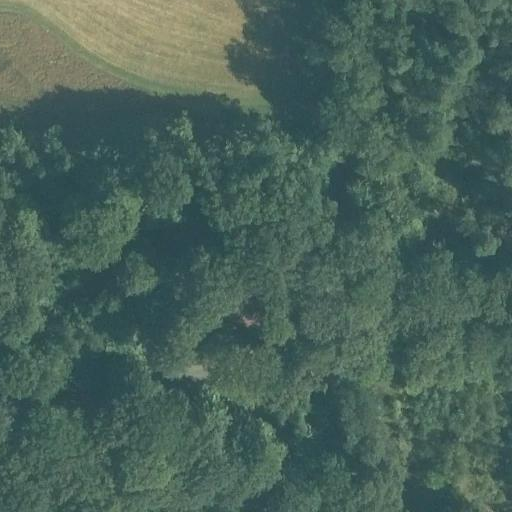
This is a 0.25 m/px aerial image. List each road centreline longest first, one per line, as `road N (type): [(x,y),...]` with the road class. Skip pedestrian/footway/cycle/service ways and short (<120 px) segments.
road 1 (track): [(511,358),(463,351),(0,382)]
road 2 (track): [(511,391),(508,511)]
